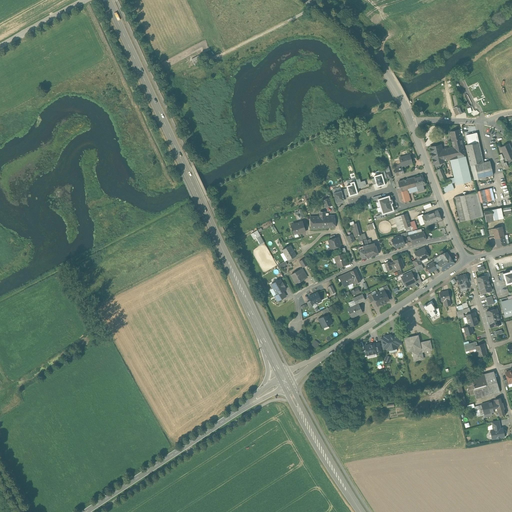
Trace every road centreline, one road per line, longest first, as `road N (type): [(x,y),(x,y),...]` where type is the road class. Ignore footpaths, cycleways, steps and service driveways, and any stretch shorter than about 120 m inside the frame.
road 1 (primary): [(265,343),(107,0)]
road 2 (residential): [(285,381),(467,261)]
road 3 (tertiary): [(254,401),(88,511)]
road 4 (unclassified): [(310,0),(365,46),(409,120)]
road 5 (primary): [(361,511),(285,381)]
